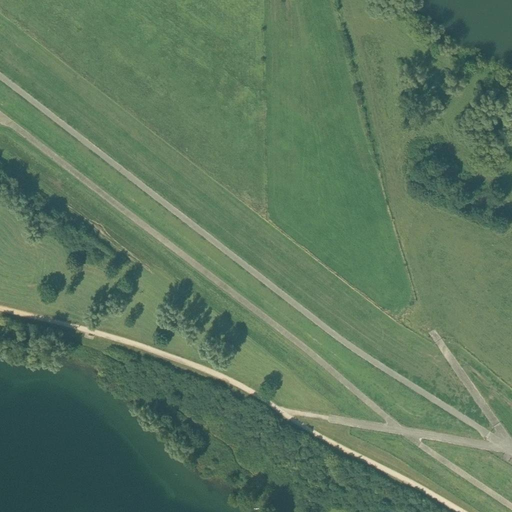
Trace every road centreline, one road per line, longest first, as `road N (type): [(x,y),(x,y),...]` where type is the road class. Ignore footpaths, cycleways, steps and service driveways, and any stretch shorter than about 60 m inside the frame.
road 1 (track): [(0,114),(511,509)]
road 2 (track): [(511,450),(349,343),(0,73)]
road 3 (track): [(511,444),(420,305),(400,202)]
